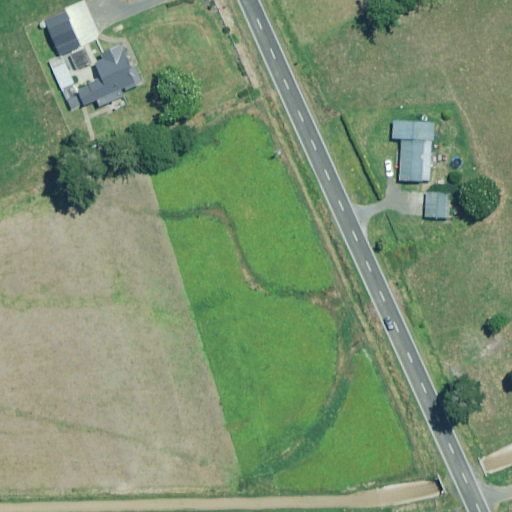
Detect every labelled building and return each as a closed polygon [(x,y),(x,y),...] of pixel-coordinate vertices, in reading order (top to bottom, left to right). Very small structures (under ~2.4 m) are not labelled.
[(89,9),(84,0),(71,7),(75,16),(89,9)] [(82,48),(66,13),(47,21),(62,56),(82,48)] [(135,79),(122,46),(103,53),(106,60),(96,63),(102,79),(89,84),(90,87),(79,91),(85,106),(98,101),(100,107),(125,97),(120,84),(135,79)] [(72,85),(64,67),(54,71),(63,90),(72,85)] [(112,128),(108,118),(93,125),(97,135),(112,128)] [(430,183),(434,125),(395,122),(393,149),(403,149),(400,181),(430,183)] [(451,194),(427,193),(426,219),(450,220),(451,194)]
